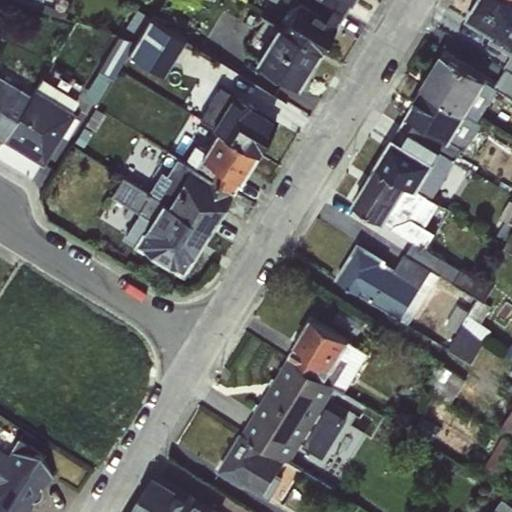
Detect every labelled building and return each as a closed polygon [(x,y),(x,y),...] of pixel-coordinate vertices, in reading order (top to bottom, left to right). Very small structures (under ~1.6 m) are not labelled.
[(298,0),(282,25),(320,50),(336,24),(300,0),(298,0)] [(351,0),(323,0),(343,12),(351,0)] [(511,0),(477,0),(465,21),(491,37),(489,41),(511,55),(506,68),(511,71),(511,0)] [(150,12),(127,50),(164,72),(187,34),(150,12)] [(320,50),(282,25),(276,23),(254,59),(298,86),(320,50)] [(103,100),(133,37),(118,30),(88,94),(103,100)] [(424,88),(477,119),(496,89),(511,98),(511,71),(506,68),(495,84),(444,51),(422,86),(424,88)] [(0,136),(3,138),(31,91),(0,72),(0,136)] [(31,91),(3,138),(44,164),(75,112),(73,109),(79,98),(42,75),(31,91)] [(477,119),(424,88),(400,126),(453,159),(456,160),(479,122),(477,119)] [(215,128),(257,153),(278,118),(232,92),(211,125),(215,128)] [(376,164),(421,192),(428,197),(453,159),(400,126),(376,164)] [(257,153),(215,128),(202,151),(193,146),(184,159),(234,191),(257,153)] [(234,191),(184,159),(176,155),(165,173),(160,171),(148,190),(211,228),(234,191)] [(421,192),(376,164),(352,203),(397,230),(421,192)] [(211,228),(148,190),(122,174),(110,195),(138,212),(124,235),(182,275),(211,228)] [(401,319),(432,268),(405,252),(395,267),(386,262),(388,259),(359,241),(336,278),(401,319)] [(477,358),(494,320),(457,303),(440,341),(477,358)] [(287,355),(337,387),(345,392),(370,351),(312,314),(287,355)] [(337,387),(287,355),(264,394),(336,436),(347,419),(326,405),(337,387)] [(336,436),(264,394),(241,432),(286,460),(290,462),(302,444),(325,456),(336,436)] [(286,460),(241,432),(218,468),(264,495),(286,460)] [(135,508),(140,511),(220,511),(222,509),(216,506),(213,508),(156,474),(135,508)] [(511,511),(511,498),(506,495),(495,511),(511,511)]
